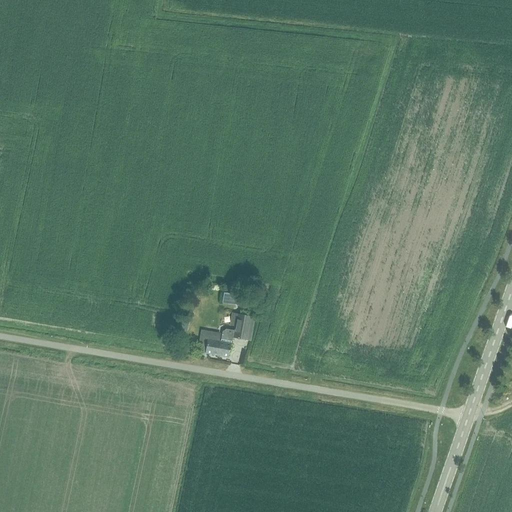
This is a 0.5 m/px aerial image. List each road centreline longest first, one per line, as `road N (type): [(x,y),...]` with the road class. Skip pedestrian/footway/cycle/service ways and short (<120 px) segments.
road 1 (unclassified): [(468,416),(0,343)]
road 2 (tertiary): [(468,416),(511,287)]
